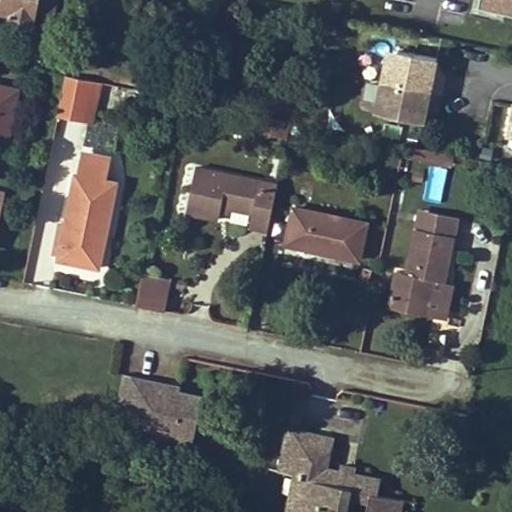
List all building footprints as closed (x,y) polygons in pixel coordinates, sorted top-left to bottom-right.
[(56,11),(58,0),(0,0),(0,9),(12,12),(11,16),(34,20),(37,7),(56,11)] [(372,106),(423,119),(440,54),(388,41),(372,106)] [(46,62),(50,48),(42,46),(39,60),(46,62)] [(94,80),(68,75),(59,115),(86,120),(94,80)] [(21,89),(0,84),(0,139),(9,141),(21,89)] [(511,106),(502,151),(511,153),(511,106)] [(261,131),(273,134),(276,117),(265,115),(261,131)] [(292,121),(276,117),(273,134),(289,137),(292,121)] [(46,161),(20,155),(17,170),(43,175),(46,161)] [(84,155),(80,174),(77,173),(69,214),(60,258),(100,266),(110,217),(117,182),(108,180),(112,161),(84,155)] [(148,169),(112,161),(108,180),(117,182),(144,189),(148,169)] [(222,205),(232,207),(253,211),(273,215),(279,183),(197,166),(188,212),(219,218),(221,211),(222,205)] [(144,189),(117,182),(110,217),(137,223),(144,189)] [(296,207),(287,245),(361,260),(369,222),(296,207)] [(422,209),(417,228),(456,236),(459,216),(422,209)] [(273,215),(253,211),(250,225),(270,229),(273,215)] [(69,214),(61,212),(52,256),(60,258),(69,214)] [(446,281),(456,236),(417,228),(408,274),(398,271),(391,306),(429,314),(436,279),(446,281)] [(143,276),(137,305),(166,311),(172,282),(143,276)] [(446,281),(436,279),(429,314),(444,317),(451,282),(446,281)] [(174,384),(126,375),(121,404),(136,407),(132,428),(195,441),(204,395),(181,391),(173,389),(174,384)] [(333,438),(290,429),(281,473),(288,474),(303,477),(299,498),(292,496),(288,511),(394,511),(397,498),(380,495),(383,479),(354,473),(353,477),(342,476),(343,471),(327,468),(333,438)] [(0,444),(22,446),(23,433),(0,430),(0,444)] [(355,468),(345,466),(343,471),(342,476),(353,477),(354,473),(355,468)] [(303,477),(288,474),(280,511),(288,511),(292,496),(299,498),(303,477)] [(401,511),(404,500),(397,498),(394,511),(401,511)]
